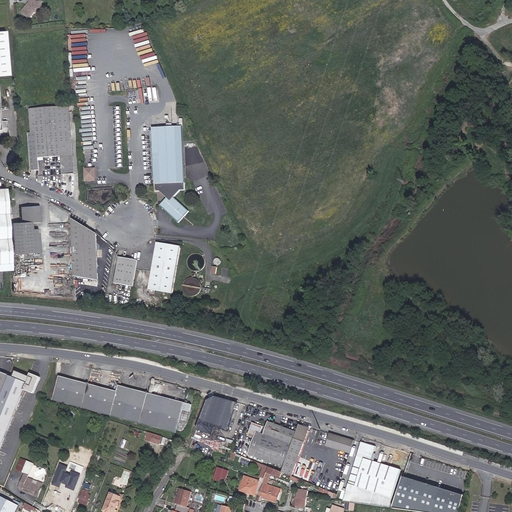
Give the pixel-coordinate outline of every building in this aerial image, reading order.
[(28,2),(22,9),(28,15),(31,12),(32,12),(41,12),(41,2),(35,2),(28,2)] [(8,31),(0,31),(0,75),(12,75),(8,31)] [(2,121),(1,108),(2,108),(2,106),(1,106),(0,98),(0,135),(10,135),(9,121),(2,121)] [(71,107),(31,109),(33,132),(30,133),(33,170),(42,169),(41,159),(62,157),(64,175),(77,174),(71,107)] [(184,127),(154,128),(157,192),(162,191),(169,198),(162,206),(180,222),(191,211),(176,198),(182,190),(187,191),(184,127)] [(95,181),(94,168),(85,169),(85,179),(93,178),(93,181),(95,181)] [(31,221),(41,220),(39,205),(20,206),(21,221),(12,222),(14,253),(33,252),(32,229),(31,221)] [(98,233),(73,218),(76,277),(100,281),(98,233)] [(33,252),(40,251),(38,228),(32,229),(33,252)] [(183,246),(159,242),(150,292),(174,295),(183,246)] [(206,262),(205,259),(203,256),(201,254),(197,253),(194,253),(191,255),(188,258),(187,262),(188,266),(190,269),(193,272),(197,272),(201,271),(204,269),(206,266),(206,262)] [(140,261),(120,257),(115,284),(135,287),(140,261)] [(206,290),(207,285),(206,281),(204,278),(200,276),(195,276),(191,278),(188,283),(188,287),(189,291),(192,293),(196,295),(201,294),(204,292),(206,290)] [(0,455),(28,384),(0,371),(0,455)] [(120,392),(61,376),(55,401),(178,433),(184,411),(193,414),(195,405),(121,386),(120,392)] [(40,384),(34,398),(36,398),(42,382),(32,378),(31,381),(40,384)] [(216,427),(229,431),(238,403),(210,394),(199,430),(213,434),(216,427)] [(246,454),(282,467),(294,432),(264,421),(260,433),(257,432),(259,426),(249,423),(244,439),(251,441),(246,454)] [(283,474),(290,477),(307,427),(297,424),(294,432),(282,467),(280,473),(283,474)] [(356,441),(332,434),(328,447),(353,454),(356,441)] [(156,442),(166,445),(168,438),(158,435),(156,442)] [(378,447),(363,443),(345,501),(391,507),(404,470),(374,461),(378,447)] [(231,463),(235,465),(237,460),(241,461),(242,459),(233,456),(231,463)] [(34,464),(22,458),(17,470),(29,475),(34,464)] [(271,476),(281,479),(283,474),(280,473),(268,468),(266,474),(271,476)] [(45,485),(26,476),(20,491),(40,498),(45,485)] [(231,485),(233,479),(222,476),(219,485),(227,487),(227,484),(231,485)] [(257,494),(261,495),(264,483),(259,481),(245,477),(241,492),(256,497),(257,494)] [(410,487),(403,485),(399,496),(444,511),(456,511),(460,504),(454,502),(457,493),(412,478),(410,487)] [(269,481),(265,480),(264,483),(261,495),(264,496),(263,498),(278,503),(281,490),(278,488),(278,485),(269,482),(269,481)] [(193,493),(182,489),(178,504),(190,507),(193,493)] [(340,496),(322,489),(322,491),(333,496),(332,497),(339,500),(340,496)] [(91,492),(85,490),(81,504),(90,507),(93,496),(90,495),(91,492)] [(310,493),(302,491),(301,495),(303,495),(302,507),(307,508),(310,493)] [(119,502),(116,501),(118,496),(109,493),(102,511),(112,511),(114,508),(117,509),(119,502)] [(1,497),(0,498),(0,511),(20,511),(22,508),(1,497)]
